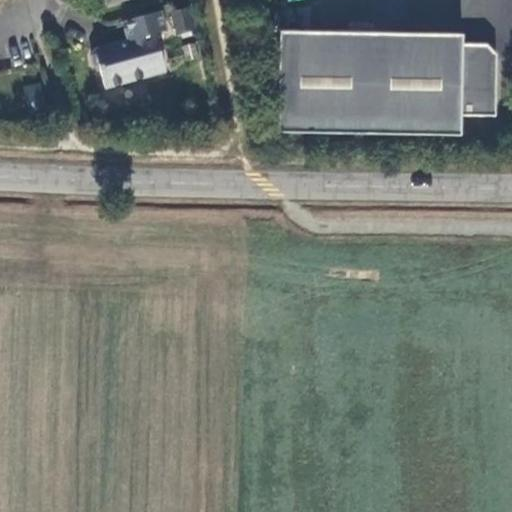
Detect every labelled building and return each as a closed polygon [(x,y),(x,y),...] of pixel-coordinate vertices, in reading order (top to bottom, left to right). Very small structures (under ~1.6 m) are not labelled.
[(193,31),(187,9),(171,13),(177,35),(193,31)] [(166,31),(161,12),(129,21),(135,39),(127,40),(94,50),(91,55),(94,65),(99,69),(105,88),(165,72),(154,34),(166,31)] [(122,22),(127,40),(135,39),(129,21),(126,21),(122,22)] [(461,36),(278,33),(277,134),(460,137),(460,116),(494,117),(496,56),(486,45),(462,45),(461,36)] [(38,83),(24,86),(28,105),(42,102),(38,83)]
